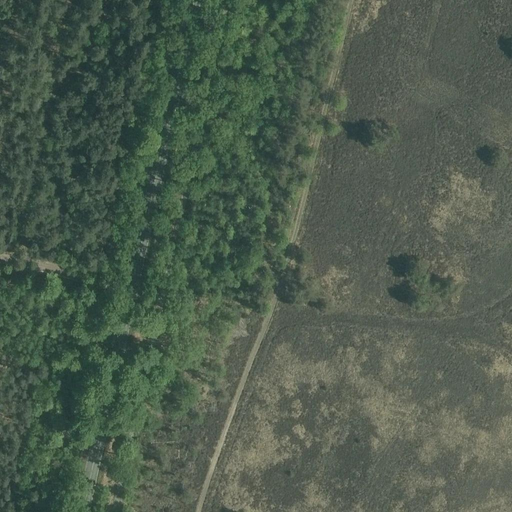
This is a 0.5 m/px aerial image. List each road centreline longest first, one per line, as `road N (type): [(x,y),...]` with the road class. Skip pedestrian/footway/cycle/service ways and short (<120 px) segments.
road 1 (unknown): [(354,0),(283,275),(199,511)]
road 2 (secondary): [(82,511),(194,0)]
road 3 (track): [(0,256),(131,287)]
